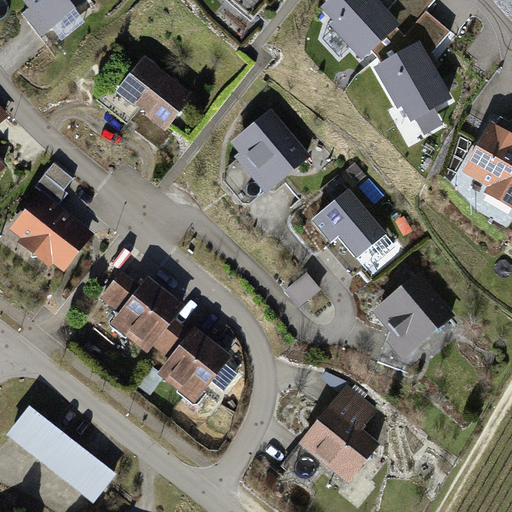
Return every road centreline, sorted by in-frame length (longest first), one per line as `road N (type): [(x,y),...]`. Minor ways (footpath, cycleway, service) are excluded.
road 1 (residential): [(211,496),(260,409),(266,366),(251,326),(166,253),(141,214),(0,82)]
road 2 (residential): [(0,330),(148,448)]
road 3 (track): [(511,389),(441,511)]
